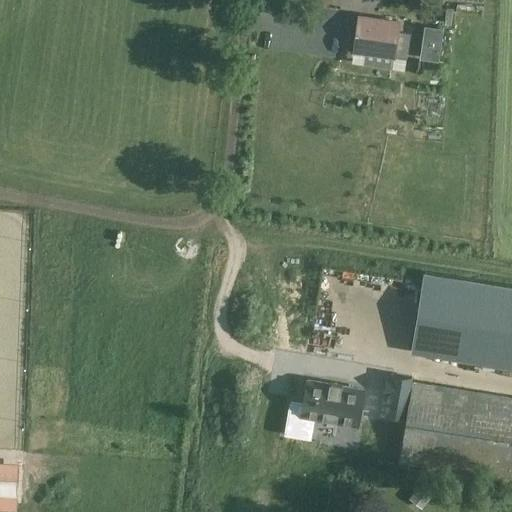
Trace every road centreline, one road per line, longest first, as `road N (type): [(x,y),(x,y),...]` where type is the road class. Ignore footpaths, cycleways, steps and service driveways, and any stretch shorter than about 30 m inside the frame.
road 1 (track): [(0,195),(166,225),(215,208)]
road 2 (track): [(215,208),(227,181),(247,0)]
